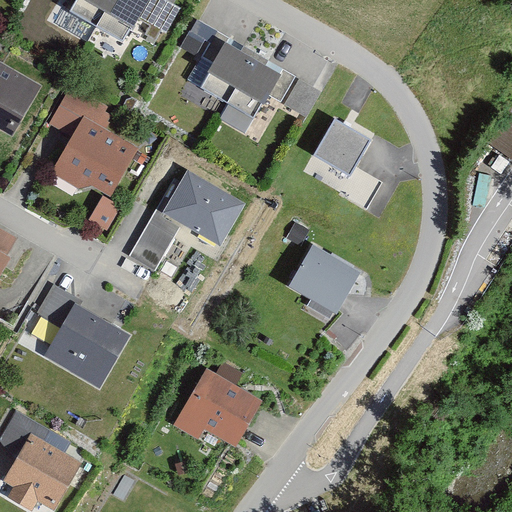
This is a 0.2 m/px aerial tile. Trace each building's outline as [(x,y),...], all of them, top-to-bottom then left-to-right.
[(156,2),(152,0),(82,0),(73,16),(131,47),(156,2)] [(285,79),(228,47),(202,93),(260,125),(285,79)] [(0,130),(15,139),(42,89),(0,66),(0,130)] [(53,178),(81,193),(94,189),(115,201),(142,153),(98,129),(108,110),(71,90),(49,130),(72,143),(53,178)] [(511,107),(493,142),(511,152),(511,107)] [(378,145),(339,124),(318,162),(357,183),(378,145)] [(252,209),(190,176),(168,216),(159,211),(132,261),(159,275),(184,228),(229,252),(252,209)] [(21,243),(0,232),(0,294),(17,262),(12,260),(21,243)] [(366,275),(315,251),(295,293),(347,317),(366,275)] [(81,310),(84,305),(56,289),(40,317),(65,332),(49,359),(106,392),(135,341),(81,310)] [(267,404),(211,371),(177,428),(204,444),(210,433),(239,450),(267,404)] [(0,444),(0,447),(19,458),(5,483),(19,491),(13,501),(31,511),(36,511),(41,505),(53,511),(61,511),(87,468),(46,445),(52,435),(17,416),(0,444)]
